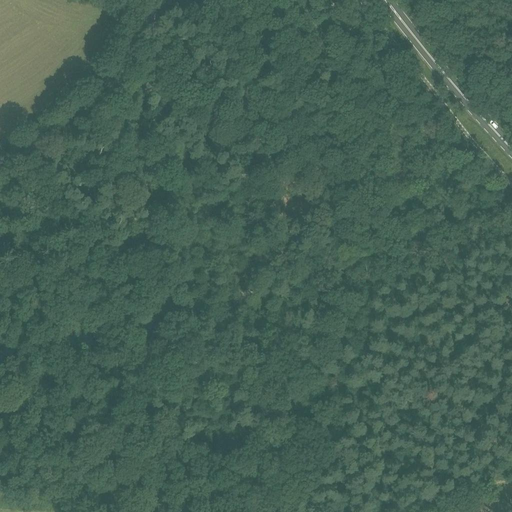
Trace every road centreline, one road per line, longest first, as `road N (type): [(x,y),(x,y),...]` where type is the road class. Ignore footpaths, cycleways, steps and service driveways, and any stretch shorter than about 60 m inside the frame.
road 1 (tertiary): [(0,163),(92,101),(165,0)]
road 2 (secondary): [(511,151),(383,0)]
